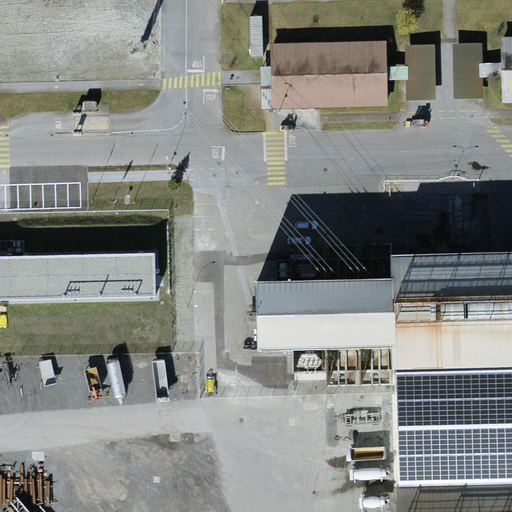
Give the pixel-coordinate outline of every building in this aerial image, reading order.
[(504,101),(511,100),(511,34),(502,35),(504,101)] [(388,39),(271,41),(273,107),(389,105),(388,39)] [(483,40),(455,41),(456,96),(484,95),(483,40)] [(409,97),(437,97),(436,41),(408,42),(409,97)] [(0,302),(157,299),(156,253),(0,257),(0,302)] [(391,381),(511,377),(511,260),(389,264),(391,381)] [(383,286),(255,289),(257,357),(385,353),(383,286)] [(511,511),(511,490),(398,493),(398,511),(511,511)]
